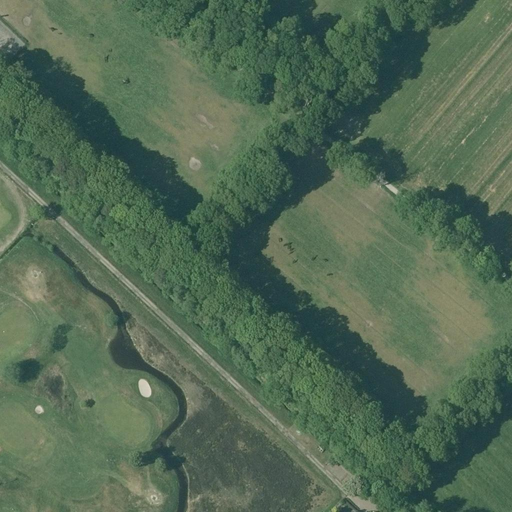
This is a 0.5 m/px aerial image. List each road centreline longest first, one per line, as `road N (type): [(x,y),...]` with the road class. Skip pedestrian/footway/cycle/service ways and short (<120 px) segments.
road 1 (track): [(0,96),(401,470),(511,364)]
road 2 (track): [(511,282),(149,0)]
